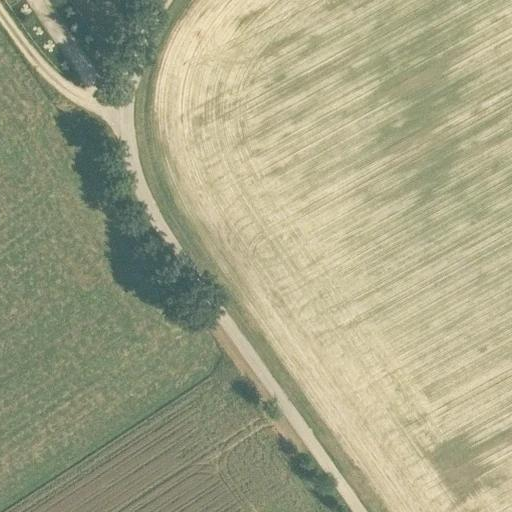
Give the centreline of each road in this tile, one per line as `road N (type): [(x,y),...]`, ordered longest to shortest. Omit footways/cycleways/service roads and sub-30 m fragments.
road 1 (unclassified): [(359,511),(159,227),(133,170),(128,86),(163,0)]
road 2 (track): [(0,7),(57,81),(81,97),(126,108)]
